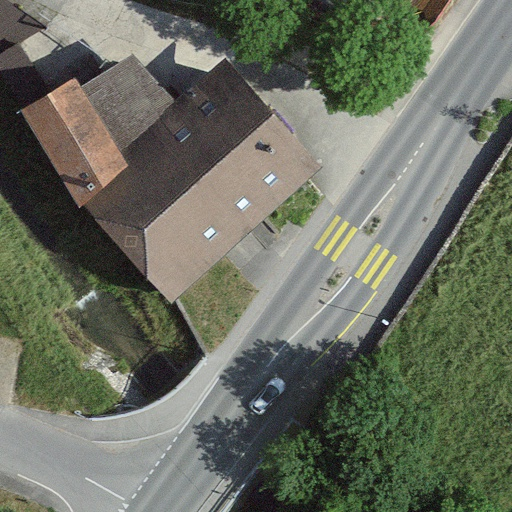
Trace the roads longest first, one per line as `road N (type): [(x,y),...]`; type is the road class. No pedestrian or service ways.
road 1 (secondary): [(161,511),(511,2)]
road 2 (residential): [(147,511),(0,443)]
